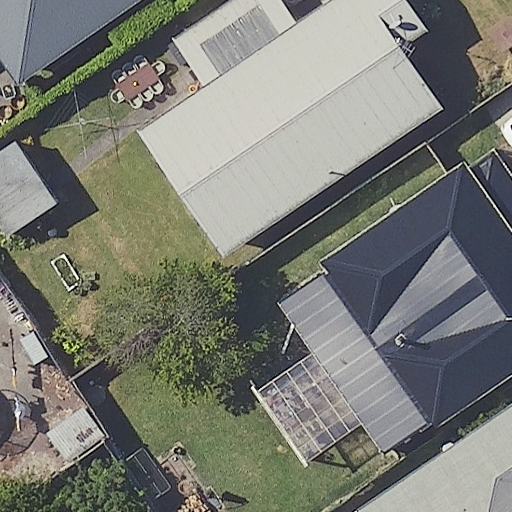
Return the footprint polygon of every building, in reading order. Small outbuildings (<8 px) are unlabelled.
[(139,0),(0,0),(0,40),(25,78),(139,0)] [(428,30),(407,0),(342,0),(147,133),(231,255),(445,109),(403,47),(428,30)] [(13,140),(0,151),(0,220),(16,241),(64,200),(13,140)] [(511,229),(475,176),(290,306),(324,355),(395,456),(511,374),(511,229)] [(511,511),(511,408),(363,511),(511,511)]
